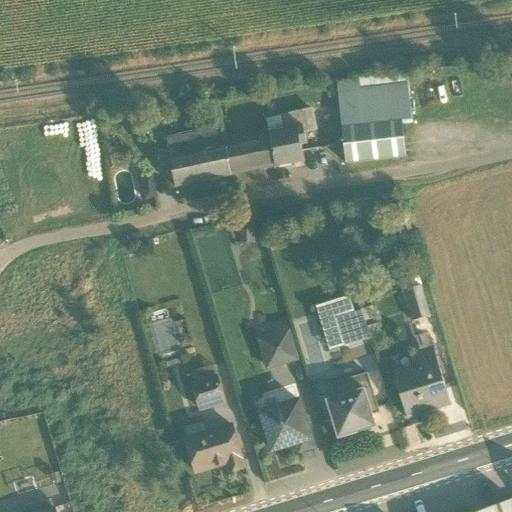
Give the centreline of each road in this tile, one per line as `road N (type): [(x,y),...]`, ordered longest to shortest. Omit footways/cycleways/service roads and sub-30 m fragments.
road 1 (residential): [(0,263),(48,238),(226,200),(511,154)]
road 2 (primary): [(511,446),(297,511)]
